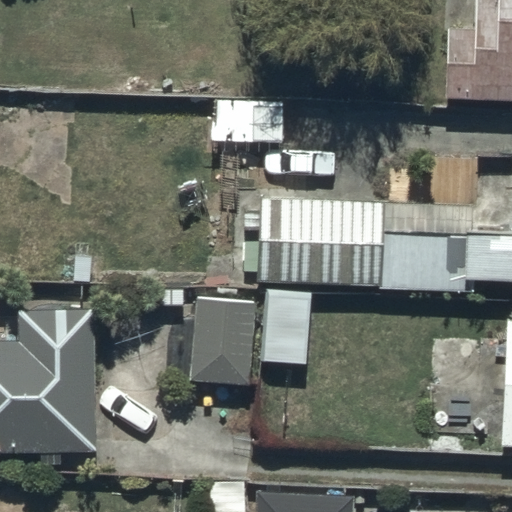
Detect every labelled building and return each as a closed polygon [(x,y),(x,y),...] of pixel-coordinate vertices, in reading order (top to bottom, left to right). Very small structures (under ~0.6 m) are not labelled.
[(511,0),(476,0),(476,24),(449,23),(447,98),(511,99),(511,0)] [(387,202),(267,194),(262,281),(475,291),(476,274),(511,275),(511,230),(386,225),(387,202)] [(317,294),(268,290),(262,359),(311,364),(317,294)] [(255,300),(196,296),(191,382),(250,386),(255,300)] [(0,318),(0,448),(98,449),(98,305),(19,305),(19,318),(0,318)] [(511,314),(507,314),(502,441),(511,441),(511,314)] [(354,511),(356,495),(258,490),(256,511),(354,511)]
